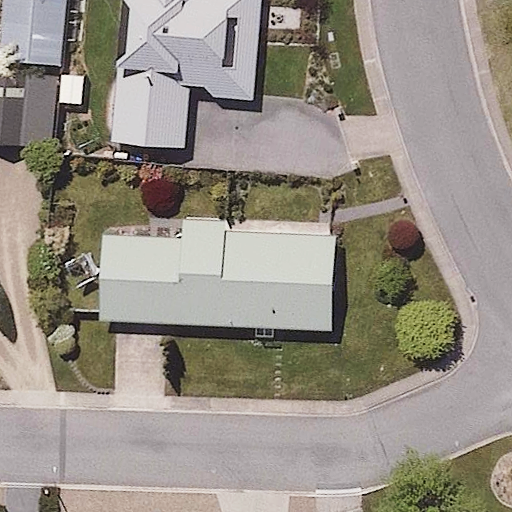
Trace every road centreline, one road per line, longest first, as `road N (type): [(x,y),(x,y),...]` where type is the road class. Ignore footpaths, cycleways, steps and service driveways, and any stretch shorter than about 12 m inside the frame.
road 1 (residential): [(511,388),(431,427),(366,442),(297,448),(0,439)]
road 2 (residential): [(414,0),(431,82),(478,222),(511,277)]
